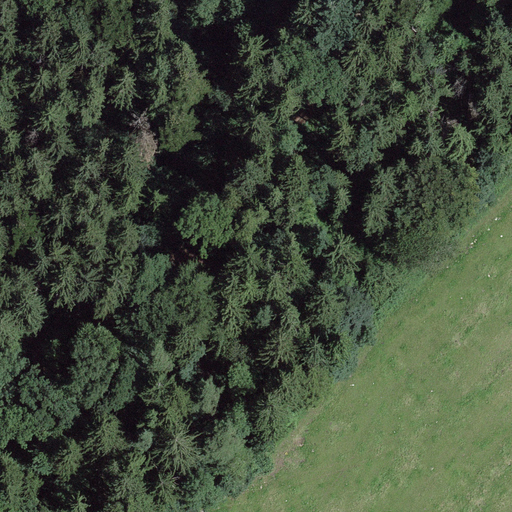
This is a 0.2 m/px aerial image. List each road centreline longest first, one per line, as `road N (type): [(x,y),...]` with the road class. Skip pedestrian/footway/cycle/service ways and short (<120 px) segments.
road 1 (track): [(199,511),(207,413),(198,243),(334,79),(370,0)]
road 2 (track): [(198,243),(144,300),(122,339),(168,367),(207,413)]
